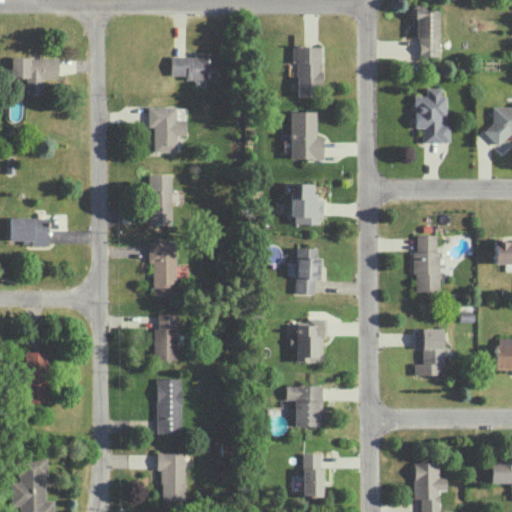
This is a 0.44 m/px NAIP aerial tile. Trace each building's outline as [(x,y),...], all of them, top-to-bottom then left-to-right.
[(437,56),(437,9),(425,10),(425,5),(416,5),(416,56),(437,56)] [(320,45),(293,46),(294,96),(320,96),(320,45)] [(169,76),(194,76),(194,85),(205,85),(205,79),(217,79),(217,52),(194,51),(194,56),(169,55),(169,76)] [(56,57),(10,57),(10,77),(25,77),(25,93),(41,93),(41,77),(57,77),(56,57)] [(421,142),(448,142),(448,123),(444,123),(444,96),(440,95),(440,87),(425,87),(425,95),(414,95),(413,127),(421,127),(421,142)] [(511,135),(511,102),(511,106),(490,106),(489,135),(511,135)] [(147,106),(147,126),(152,126),(152,151),(175,151),(175,135),(184,135),(184,119),(175,119),(175,106),(147,106)] [(289,159),(321,158),(321,136),(315,136),(314,111),(288,111),(289,159)] [(170,225),(170,174),(147,174),(147,224),(170,225)] [(320,199),(313,198),(313,183),(290,182),(289,223),(320,223),(320,199)] [(46,245),(46,217),(8,217),(8,239),(21,239),(21,244),(46,245)] [(437,291),(437,234),(415,234),(415,250),(412,250),(412,291),(437,291)] [(511,261),(511,239),(493,240),(493,262),(511,261)] [(151,261),(152,294),(175,294),(174,240),(147,240),(147,262),(151,261)] [(319,257),(315,257),(315,247),(294,247),(293,293),(312,293),(312,279),(319,279),(319,257)] [(175,359),(175,312),(156,313),(156,327),(152,327),(152,359),(175,359)] [(321,336),(324,337),(324,318),(304,318),(304,322),(294,322),(293,361),(320,361),(321,336)] [(420,328),(421,363),(413,363),(413,375),(443,374),(442,327),(420,328)] [(511,368),(511,338),(494,338),(494,369),(511,368)] [(24,402),(47,401),(46,350),(23,351),(24,402)] [(155,433),(180,433),(179,377),(155,377),(155,433)] [(292,426),(320,426),(320,385),(284,385),(283,399),(292,399),(292,426)] [(160,499),(183,500),(183,452),(156,452),(155,470),(160,470),(160,499)] [(320,495),(320,453),(300,453),(301,495),(320,495)] [(18,511),(52,511),(53,500),(45,500),(45,456),(17,456),(17,481),(10,481),(10,505),(18,505),(18,511)] [(511,459),(490,459),(489,483),(511,483),(511,459)] [(437,462),(412,462),(412,498),(419,498),(419,511),(437,511),(437,490),(445,490),(445,475),(438,475),(437,462)]
